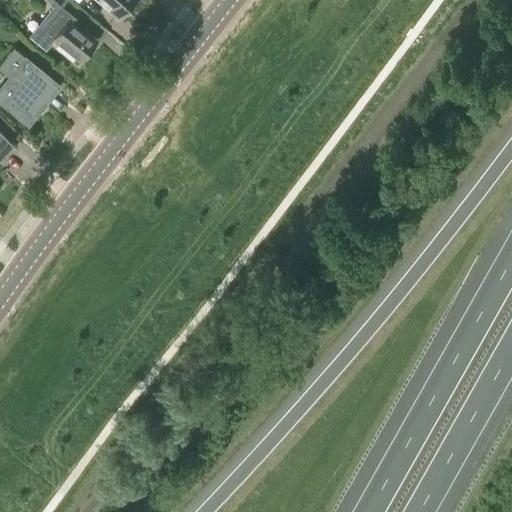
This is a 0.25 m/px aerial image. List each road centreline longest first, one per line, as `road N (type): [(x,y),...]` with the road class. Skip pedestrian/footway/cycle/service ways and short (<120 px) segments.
road 1 (motorway): [(511,145),(372,326),(197,511)]
road 2 (unclassified): [(0,303),(230,0)]
road 3 (motorway): [(511,258),(368,511)]
road 4 (motorway): [(422,511),(511,354)]
